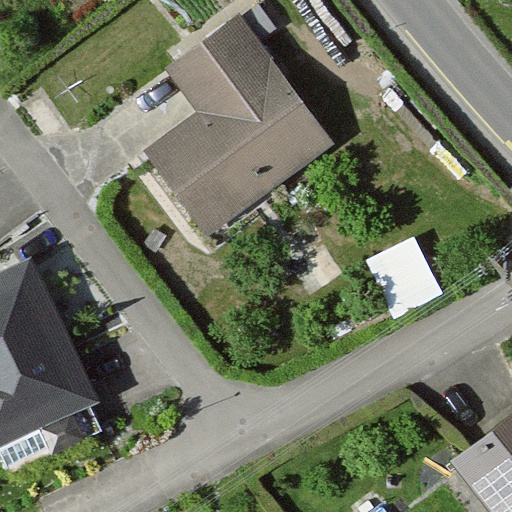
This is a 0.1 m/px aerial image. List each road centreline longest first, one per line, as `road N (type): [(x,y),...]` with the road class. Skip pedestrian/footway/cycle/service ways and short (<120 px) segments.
road 1 (residential): [(511,297),(228,429),(0,130)]
road 2 (track): [(228,429),(95,511)]
road 3 (unclassified): [(414,0),(511,114)]
